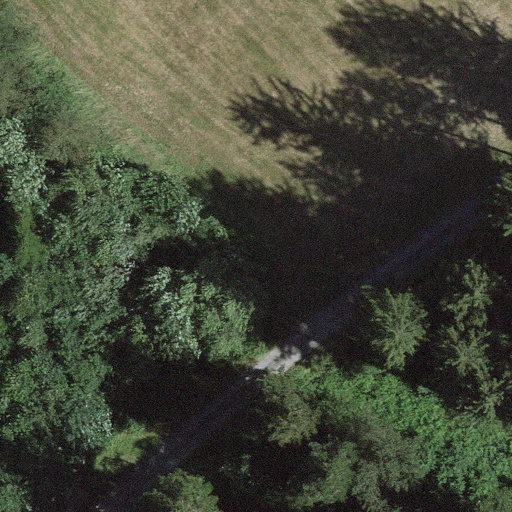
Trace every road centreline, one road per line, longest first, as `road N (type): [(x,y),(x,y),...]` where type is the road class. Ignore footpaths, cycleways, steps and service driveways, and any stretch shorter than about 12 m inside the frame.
road 1 (track): [(313,327),(112,511)]
road 2 (residential): [(511,197),(313,327)]
